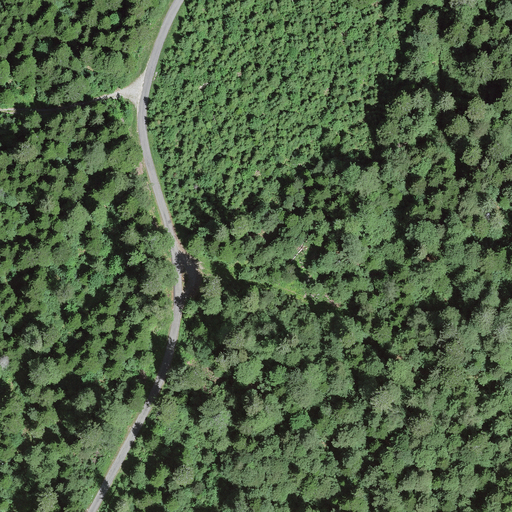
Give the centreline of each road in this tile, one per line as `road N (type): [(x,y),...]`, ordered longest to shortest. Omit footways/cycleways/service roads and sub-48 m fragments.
road 1 (unclassified): [(183,0),(153,62),(142,120),(177,288),(170,354),(90,511)]
road 2 (track): [(0,112),(75,107),(146,83)]
